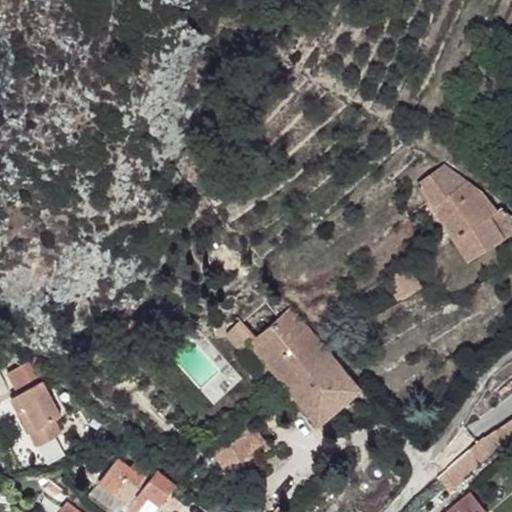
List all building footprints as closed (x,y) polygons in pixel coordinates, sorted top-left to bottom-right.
[(456,174),(443,165),(438,169),(450,184),(458,177),(456,174)] [(450,184),(438,169),(419,183),(471,258),(511,230),(511,228),(507,219),(509,217),(500,208),(497,211),(484,193),(466,182),(463,184),(458,177),(450,184)] [(422,287),(407,264),(391,275),(405,298),(422,287)] [(359,388),(290,306),(247,342),(288,392),(317,424),(359,388)] [(42,353),(31,358),(48,363),(42,353)] [(31,358),(15,368),(25,390),(33,403),(25,406),(44,443),(69,430),(64,416),(68,412),(50,378),(54,375),(48,363),(31,358)] [(25,390),(19,394),(25,406),(33,403),(25,390)] [(511,452),(511,421),(480,445),(491,457),(497,462),(511,452)] [(491,457),(480,445),(466,457),(478,470),(491,457)] [(164,461),(145,447),(142,451),(161,464),(156,473),(172,486),(177,478),(164,461)] [(161,464),(142,451),(134,462),(125,475),(151,494),(161,500),(172,486),(156,473),(161,464)] [(134,462),(120,452),(103,477),(116,487),(125,475),(134,462)] [(478,470),(466,457),(464,460),(466,461),(451,475),(462,485),(478,470)] [(451,475),(451,473),(436,487),(447,499),(462,485),(451,475)] [(151,494),(125,475),(116,487),(142,506),(151,494)] [(486,511),(474,497),(455,511),(486,511)]
